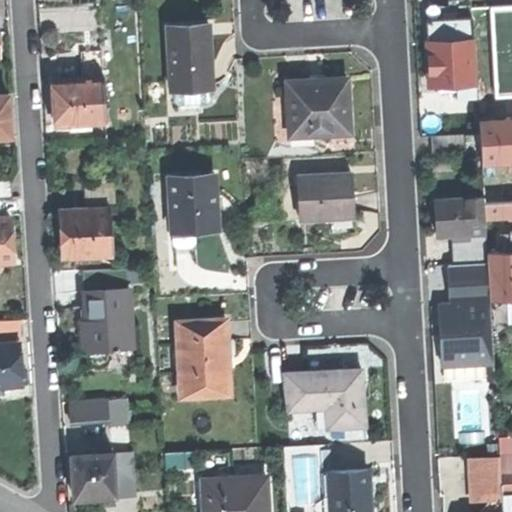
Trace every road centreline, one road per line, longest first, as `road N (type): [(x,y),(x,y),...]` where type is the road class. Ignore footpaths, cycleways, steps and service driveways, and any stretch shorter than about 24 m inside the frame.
road 1 (residential): [(24,0),(55,511)]
road 2 (residential): [(391,0),(413,511)]
